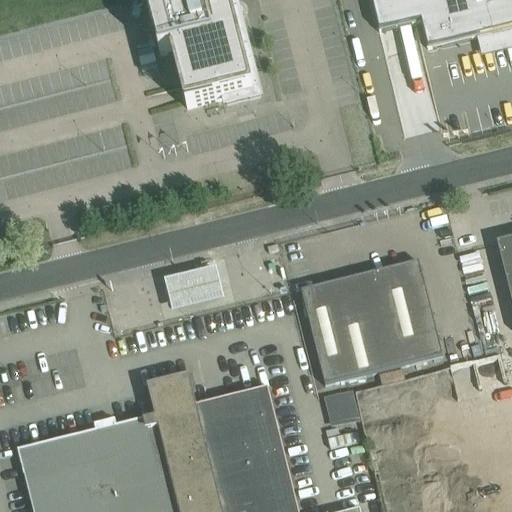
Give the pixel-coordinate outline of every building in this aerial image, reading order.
[(158,0),(161,11),(149,14),(160,58),(172,55),(187,111),(225,101),(226,107),(260,98),(240,22),(242,21),(243,20),(243,18),(244,16),(243,15),(243,13),(242,12),(241,11),(240,10),(238,9),(237,9),(234,0),(158,0)] [(511,0),(370,0),(379,34),(421,24),(427,51),(511,31),(511,0)] [(511,240),(497,244),(511,304),(511,240)] [(443,358),(420,264),(302,293),(325,387),(443,358)] [(217,275),(165,288),(173,322),(226,309),(217,275)] [(297,511),(267,391),(196,409),(189,379),(148,389),(156,420),(116,430),(114,423),(94,428),(96,434),(18,454),(32,511),(297,511)] [(460,402),(460,380),(369,381),(369,402),(460,402)]
